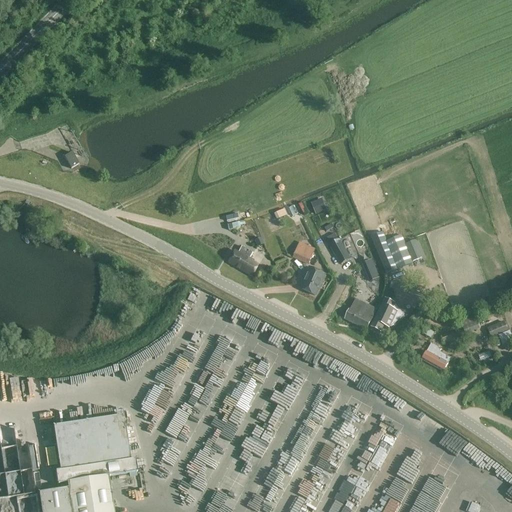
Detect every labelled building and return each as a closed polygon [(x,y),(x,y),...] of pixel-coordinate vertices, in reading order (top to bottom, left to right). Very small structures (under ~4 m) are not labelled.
[(72,153),(65,157),(71,168),(79,164),(72,153)] [(321,198),(311,203),(316,214),(326,210),(321,198)] [(286,209),(276,213),(278,219),(288,215),(286,209)] [(237,214),(225,217),(227,223),(238,220),(237,214)] [(239,223),(228,225),(229,231),(240,228),(239,223)] [(333,224),(325,227),(327,234),(336,231),(333,224)] [(371,237),(386,274),(413,263),(402,235),(387,242),(383,232),(371,237)] [(328,245),(340,265),(351,259),(340,239),(338,240),(334,233),(327,238),(330,244),(328,245)] [(293,258),(308,265),(315,249),(300,242),(293,258)] [(228,263),(251,276),(258,264),(253,262),(254,260),(249,258),(252,253),(241,247),(238,253),(235,251),(228,263)] [(372,260),(362,264),(370,283),(379,279),(372,260)] [(325,275),(311,268),(301,289),(316,296),(325,275)] [(394,303),(385,299),(372,327),(381,331),(384,325),(389,327),(390,326),(391,327),(402,316),(394,308),(390,312),(394,303)] [(356,300),(351,309),(366,316),(367,313),(373,316),(376,310),(356,300)] [(345,320),(366,330),(373,316),(367,313),(366,316),(351,309),(350,308),(345,320)] [(461,322),(466,334),(480,329),(477,321),(482,320),(480,315),(461,322)] [(499,337),(502,345),(511,341),(511,336),(510,331),(508,332),(504,322),(488,329),(492,339),(499,337)] [(422,332),(430,338),(434,332),(425,327),(422,332)] [(453,331),(441,336),(445,344),(456,339),(453,331)] [(422,361),(444,372),(451,359),(439,352),(441,349),(431,344),(422,361)] [(110,388),(128,385),(123,364),(100,369),(102,379),(108,377),(110,388)] [(114,416),(125,413),(123,405),(112,408),(114,416)] [(113,511),(109,477),(137,473),(135,460),(130,460),(124,416),(53,427),(60,471),(56,472),(58,485),(67,483),(68,489),(38,493),(41,511),(113,511)] [(370,508),(368,511),(388,511),(415,447),(405,443),(402,449),(389,444),(381,463),(393,468),(386,483),(371,477),(360,504),(370,508)] [(300,468),(294,481),(309,487),(314,474),(300,468)] [(447,489),(449,469),(433,468),(432,483),(438,483),(437,489),(447,489)]
